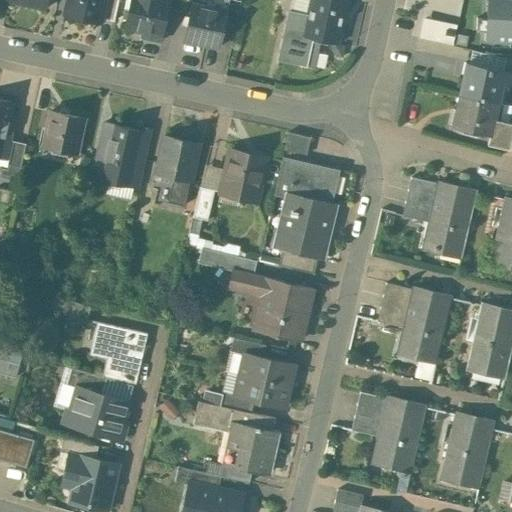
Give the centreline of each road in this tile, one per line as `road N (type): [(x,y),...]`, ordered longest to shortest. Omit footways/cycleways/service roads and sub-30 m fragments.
road 1 (residential): [(296,511),(381,135)]
road 2 (residential): [(353,129),(0,47)]
road 3 (residential): [(511,169),(381,135)]
road 4 (residential): [(353,129),(384,0)]
